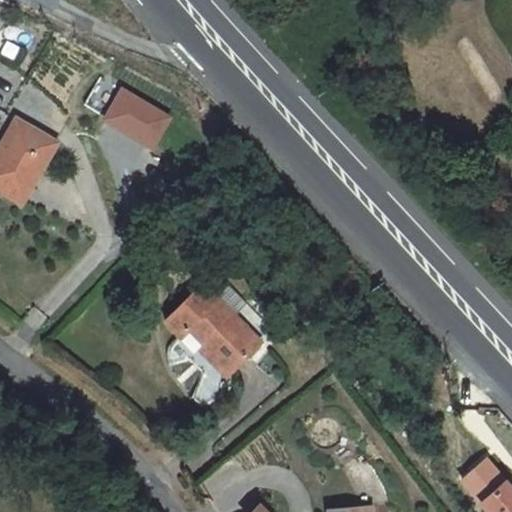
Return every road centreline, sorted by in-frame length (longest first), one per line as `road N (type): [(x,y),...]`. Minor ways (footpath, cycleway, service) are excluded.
road 1 (secondary): [(190,37),(511,404)]
road 2 (secondary): [(511,341),(198,0)]
road 3 (tertiary): [(163,511),(94,429),(0,356)]
road 4 (unclassified): [(32,0),(149,52),(190,37)]
